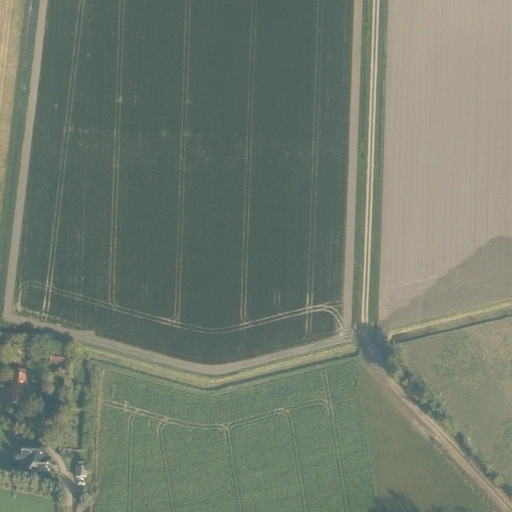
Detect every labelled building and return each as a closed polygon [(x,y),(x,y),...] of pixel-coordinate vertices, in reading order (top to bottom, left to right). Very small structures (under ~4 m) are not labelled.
[(20,359),(25,359),(26,351),(21,350),(22,346),(10,344),(8,360),(19,362),(20,359)] [(71,358),(52,356),(51,366),(61,368),(60,373),(69,374),(71,358)] [(7,404),(22,406),(26,375),(13,373),(12,378),(10,378),(7,404)] [(51,472),(52,458),(45,458),(46,447),(24,445),(23,460),(33,460),(32,471),(51,472)] [(76,479),(87,479),(87,469),(76,468),(76,479)]
